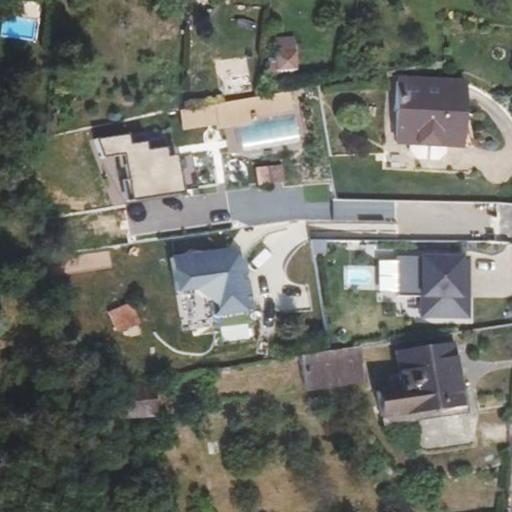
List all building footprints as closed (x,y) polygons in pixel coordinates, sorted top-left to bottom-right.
[(294,51),(272,52),(274,72),(296,70),(294,51)] [(219,68),(223,95),(249,91),(244,64),(219,68)] [(407,146),(410,146),(409,154),(416,161),(437,162),(444,155),(444,147),(460,148),(463,83),(398,79),(395,145),(407,146)] [(255,96),(180,109),(182,129),(216,123),(217,128),(250,122),(249,116),(290,109),(286,90),(255,96)] [(127,201),(185,192),(179,155),(176,155),(170,128),(95,138),(99,159),(119,156),(127,201)] [(281,165),(255,168),(257,186),(283,183),(281,165)] [(216,316),(254,312),(250,263),(230,248),(171,257),(175,289),(197,286),(217,301),(216,316)] [(422,319),(471,320),(470,256),(397,256),(397,297),(422,296),(422,319)] [(136,323),(129,305),(109,314),(116,330),(136,323)] [(403,414),(461,405),(452,347),(394,356),(399,388),(377,392),(381,418),(403,414)] [(364,381),(360,351),(299,358),(304,391),(364,381)] [(154,416),(148,379),(134,380),(109,382),(115,419),(154,416)] [(463,416),(461,405),(403,414),(404,425),(463,416)]
